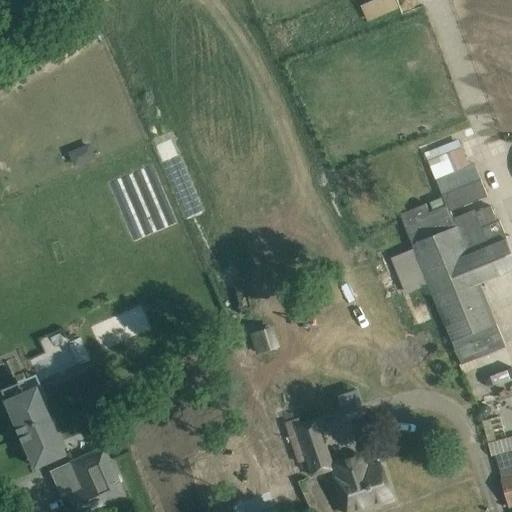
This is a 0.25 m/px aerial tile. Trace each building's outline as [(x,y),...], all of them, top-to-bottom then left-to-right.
[(364,0),(357,3),(364,21),(398,7),(395,0),(364,0)] [(462,73),(444,79),(434,50),(421,55),(448,129),(463,123),(458,109),(473,104),(462,73)] [(323,88),(304,96),(309,108),(328,100),(323,88)] [(392,193),(371,133),(359,137),(380,197),(392,193)] [(88,143),(68,148),(71,162),(91,157),(88,143)] [(415,249),(392,258),(407,294),(430,285),(462,364),(507,346),(482,284),(511,271),(511,246),(501,220),(499,221),(492,204),(475,211),(475,210),(455,218),(452,212),(489,197),(475,162),(436,178),(447,205),(430,212),(426,203),(400,213),(415,249)] [(91,326),(102,350),(151,328),(140,304),(91,326)] [(257,350),(276,345),(270,324),(251,329),(257,350)] [(58,444),(40,402),(28,407),(16,382),(0,389),(0,391),(16,428),(14,429),(16,434),(18,433),(20,436),(17,437),(19,442),(22,441),(23,445),(29,442),(38,464),(57,456),(53,447),(58,444)] [(491,411),(491,407),(487,405),(483,406),(481,409),(482,413),(485,415),(489,414),(491,411)] [(294,411),(282,415),(298,464),(305,462),(310,478),(329,472),(331,476),(333,475),(345,511),(352,511),(391,499),(379,460),(368,464),(366,458),(364,456),(361,454),(358,453),(355,453),(331,460),(318,417),(298,423),(294,411)] [(102,450),(72,463),(83,489),(63,498),(69,511),(82,511),(122,495),(102,450)] [(511,450),(497,454),(511,506),(511,505),(511,450)]
